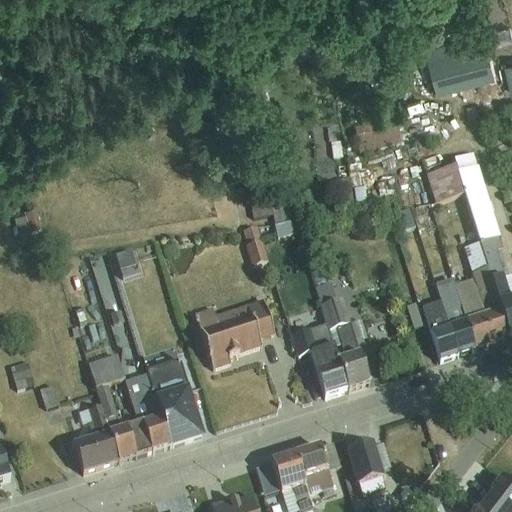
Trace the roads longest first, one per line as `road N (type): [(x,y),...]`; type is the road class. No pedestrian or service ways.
road 1 (tertiary): [(511,362),(41,511)]
road 2 (track): [(426,511),(494,417),(491,369)]
